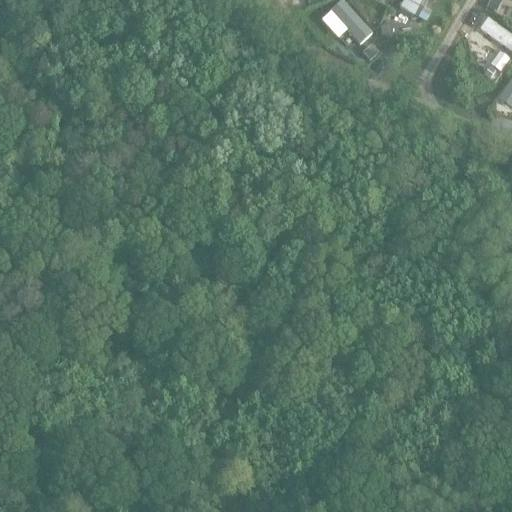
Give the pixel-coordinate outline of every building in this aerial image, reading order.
[(315,26),(350,12),(344,0),(340,0),(310,12),(315,26)] [(405,0),(401,9),(427,21),(432,10),(423,6),(425,0),(405,0)] [(495,0),(492,0),(487,10),(497,15),(503,4),(495,0)] [(481,30),(511,50),(511,33),(490,18),(481,30)] [(390,29),(380,30),(380,40),(391,39),(390,29)] [(370,49),(362,56),(369,64),(377,57),(370,49)] [(505,71),(511,60),(498,52),(492,63),(505,71)] [(490,69),(484,77),(490,81),(496,73),(490,69)] [(511,81),(503,101),(511,105),(511,81)]
